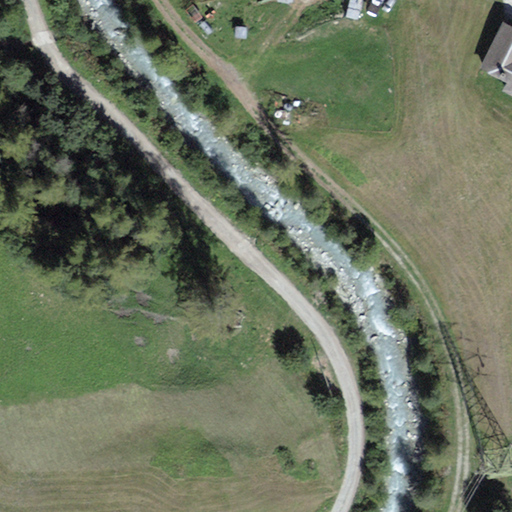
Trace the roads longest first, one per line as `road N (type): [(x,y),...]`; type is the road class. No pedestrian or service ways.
road 1 (track): [(339,511),(351,479),(355,420),(328,343),(276,280),(64,72),(28,0)]
road 2 (track): [(159,0),(284,145),(394,248),(433,304),(453,370),(459,439),(459,492),(449,511)]
